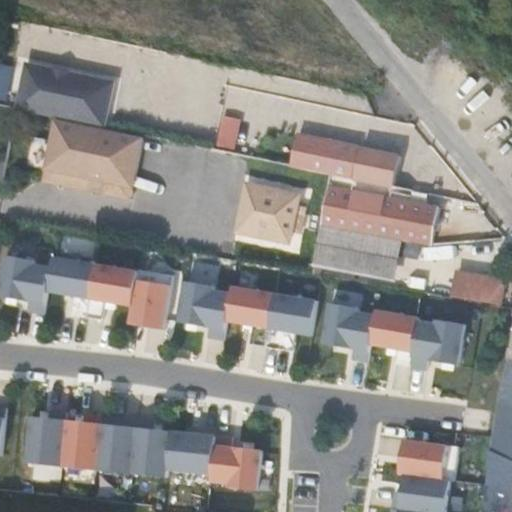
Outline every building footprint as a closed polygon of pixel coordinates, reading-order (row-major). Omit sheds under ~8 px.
[(0,96),(10,98),(15,65),(0,63),(0,96)] [(29,66),(20,111),(108,129),(118,83),(29,66)] [(147,140),(54,121),(44,170),(137,189),(147,140)] [(358,147),(297,134),(291,165),(330,173),(352,178),(358,147)] [(362,148),(356,178),(394,186),(400,155),(362,148)] [(298,189),(244,179),(235,228),(289,238),(298,189)] [(432,245),(439,207),(328,186),(321,224),(397,238),(432,245)] [(388,286),(397,238),(321,224),(312,273),(388,286)] [(35,261),(5,256),(0,287),(0,296),(29,301),(27,312),(43,314),(47,292),(51,266),(34,264),(35,261)] [(86,318),(95,264),(53,257),(51,266),(47,292),(74,297),(71,315),(86,318)] [(138,271),(95,264),(86,318),(102,320),(105,302),(132,306),(138,271)] [(138,271),(132,306),(129,324),(140,326),(141,318),(148,319),(146,327),(163,330),(173,276),(138,270),(138,271)] [(502,283),(456,275),(452,296),(499,304),(502,283)] [(226,321),(232,289),(185,281),(178,322),(209,327),(207,338),(223,340),(226,321)] [(266,347),(275,294),(232,286),(232,289),(226,321),(253,326),(250,344),(266,347)] [(317,301),(275,294),(266,347),(281,350),(284,331),(296,333),(311,336),(317,301)] [(370,345),(375,315),(358,312),(359,308),(329,303),(322,343),(353,349),(351,359),(367,362),(370,345)] [(394,364),(410,367),(418,320),(419,317),(376,310),(375,315),(370,345),(397,349),(394,364)] [(435,323),(418,320),(410,367),(426,370),(428,360),(458,365),(465,325),(436,320),(435,323)] [(511,511),(511,406),(496,405),(485,511),(511,511)] [(66,420),(66,412),(49,410),(49,419),(30,417),(26,463),(61,467),(66,420)] [(66,420),(61,467),(96,470),(100,424),(101,416),(85,414),(84,422),(66,420)] [(101,416),(100,424),(119,426),(120,418),(101,416)] [(100,424),(96,470),(131,474),(137,419),(120,418),(119,426),(100,424)] [(154,421),(137,419),(131,474),(166,478),(167,470),(171,431),(153,429),(154,421)] [(215,436),(171,431),(167,470),(186,472),(185,480),(210,482),(215,436)] [(215,436),(210,482),(228,484),(228,488),(257,491),(261,450),(231,447),(232,436),(215,435),(215,436)] [(458,447),(404,439),(401,457),(409,458),(408,464),(401,463),(399,474),(404,475),(450,481),(454,481),(458,447)] [(446,511),(450,481),(404,475),(402,493),(394,492),(391,509),(400,510),(415,511),(446,511)]
